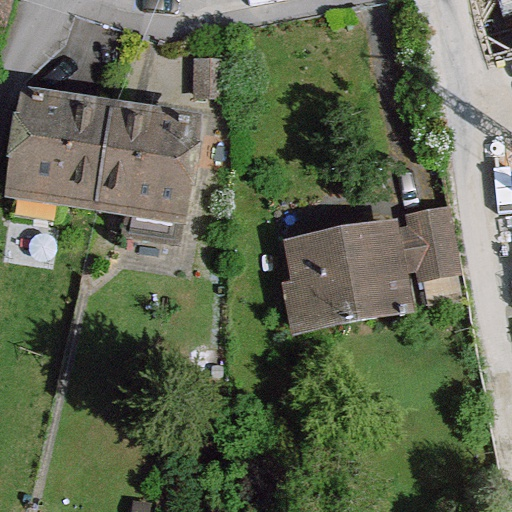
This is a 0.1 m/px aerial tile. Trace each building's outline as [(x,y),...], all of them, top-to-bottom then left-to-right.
[(6,0),(0,0),(0,28),(10,1),(6,0)] [(113,116),(32,104),(17,192),(60,198),(59,206),(99,211),(113,116)] [(113,116),(99,211),(140,217),(141,209),(182,215),(194,128),(113,116)] [(448,215),(412,222),(424,282),(460,275),(448,215)] [(359,239),(295,251),(303,290),(318,288),(324,330),(407,314),(395,246),(362,251),(359,239)]
